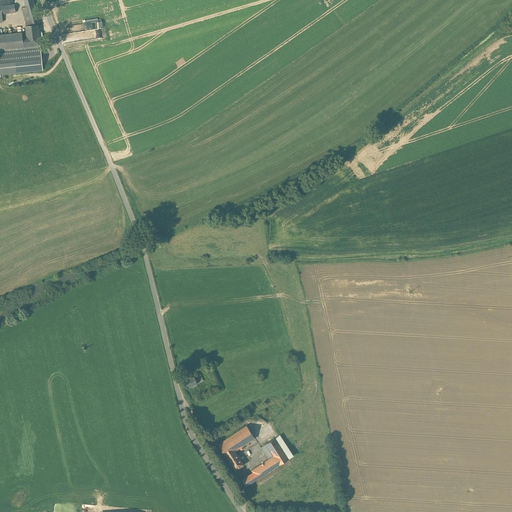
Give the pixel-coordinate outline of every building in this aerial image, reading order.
[(34,2),(24,4),(25,7),(29,20),(38,18),(34,2)] [(14,4),(1,6),(2,14),(15,12),(14,4)] [(38,18),(29,20),(25,7),(21,8),(27,26),(38,25),(40,25),(38,18)] [(27,26),(25,26),(26,37),(23,37),(23,47),(40,45),(38,25),(27,26)] [(83,30),(83,39),(101,38),(101,31),(90,31),(90,32),(86,32),(86,30),(83,30)] [(22,32),(0,34),(0,49),(23,47),(23,37),(22,32)] [(23,47),(0,49),(0,56),(25,54),(24,52),(40,51),(40,45),(23,47)] [(194,377),(186,381),(189,387),(197,383),(194,377)] [(246,425),(218,444),(226,457),(235,451),(239,448),(242,446),(255,438),(246,425)] [(275,438),(266,444),(268,447),(271,452),(280,446),(275,438)] [(288,459),(280,446),(271,452),(273,456),(279,464),(279,465),(288,459)] [(271,452),(268,447),(263,450),(261,447),(260,447),(268,459),(273,456),(271,452)] [(237,453),(235,451),(227,456),(229,459),(228,460),(230,463),(231,462),(236,470),(244,465),(241,461),(242,460),(241,459),(240,459),(239,457),(240,456),(237,453)] [(268,459),(252,470),(253,472),(257,479),(279,464),(273,456),(268,459)] [(253,472),(242,480),(242,479),(241,479),(246,486),(257,479),(253,472)]
